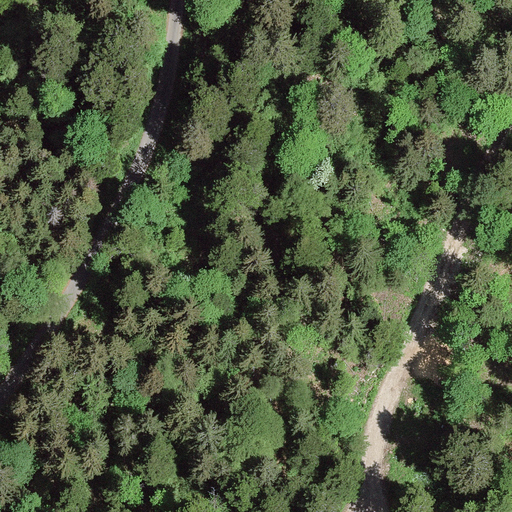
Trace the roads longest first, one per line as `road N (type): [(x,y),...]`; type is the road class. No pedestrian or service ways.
road 1 (unclassified): [(179,0),(173,64),(126,203),(45,339),(0,396)]
road 2 (track): [(511,120),(390,393),(364,499),(375,511)]
